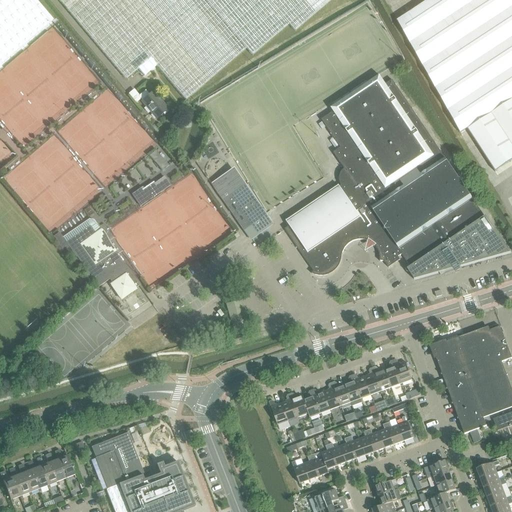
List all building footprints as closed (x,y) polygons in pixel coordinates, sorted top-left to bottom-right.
[(0,0),(0,65),(53,20),(35,0),(0,0)] [(56,0),(125,80),(137,70),(143,77),(155,66),(184,101),(245,49),(251,55),(287,24),(293,31),(329,0),(56,0)] [(511,0),(429,0),(424,4),(398,21),(461,133),(468,129),(496,172),(511,161),(511,0)] [(289,227),(285,230),(285,231),(313,272),(312,274),(315,276),(319,277),(323,277),(328,275),(335,272),(338,268),(340,265),(341,260),(342,253),(345,248),(348,245),(353,242),(358,240),(364,240),(369,242),(374,246),(377,250),(379,255),(380,262),(381,262),(384,262),(388,269),(400,261),(398,257),(401,255),(417,279),(416,280),(414,280),(414,281),(439,274),(440,275),(440,276),(444,274),(452,268),(458,264),(460,268),(510,254),(511,254),(510,253),(508,254),(411,108),(392,81),(385,85),(381,79),(379,76),(331,109),(333,113),(322,121),(341,149),(340,149),(337,151),(333,153),(344,170),(342,172),(340,174),(339,180),(340,183),(341,186),(288,222),(287,222),(286,222),(289,227)] [(156,119),(167,110),(152,92),(141,102),(156,119)] [(162,170),(168,165),(155,150),(149,155),(162,170)] [(231,173),(211,187),(248,239),(268,224),(231,173)] [(131,195),(139,207),(169,186),(163,177),(153,184),(152,183),(142,190),(141,188),(131,195)] [(111,287),(121,301),(126,298),(127,299),(131,296),(130,295),(135,291),(135,290),(139,287),(117,256),(118,255),(96,223),(65,245),(75,260),(76,259),(81,266),(80,267),(97,290),(109,281),(112,286),(111,287)] [(434,293),(436,300),(445,297),(443,290),(434,293)] [(248,331),(244,317),(240,301),(226,305),(231,320),(235,335),(248,331)] [(484,423),(483,419),(511,408),(511,390),(502,363),(511,359),(500,327),(468,339),(467,336),(432,348),(463,435),(486,427),(484,423)] [(390,367),(384,369),(390,387),(399,384),(400,386),(401,385),(392,360),(390,361),(389,364),(390,367)] [(394,360),(392,360),(401,385),(402,385),(402,383),(409,380),(411,380),(404,362),(398,364),(396,361),(394,360)] [(374,367),(372,368),(381,393),(382,392),(381,391),(390,387),(384,369),(377,372),(376,368),(374,367)] [(370,374),(364,377),(370,395),(379,392),(380,393),(381,393),(372,368),(370,369),(369,371),(370,374)] [(349,382),(343,384),(350,402),(349,403),(351,407),(361,403),(360,401),(361,401),(351,375),(349,376),(348,379),(349,382)] [(354,375),(351,375),(361,401),(362,401),(361,398),(370,395),(364,377),(357,379),(356,376),(354,375)] [(334,382),(331,383),(340,408),(342,407),(341,406),(349,403),(350,402),(343,384),(337,387),(336,383),(334,382)] [(329,389),(323,392),(330,410),(339,407),(339,408),(340,408),(331,383),(329,384),(328,386),(329,389)] [(313,389),(311,390),(320,415),(321,415),(321,413),(330,410),(323,392),(317,394),(315,390),(313,389)] [(309,397),(303,399),(308,413),(308,414),(309,417),(318,414),(319,416),(320,415),(311,390),(309,391),(308,393),(309,397)] [(292,393),(289,394),(298,419),(299,419),(299,417),(308,414),(308,413),(303,399),(302,395),(295,398),(294,394),(292,393)] [(287,400),(281,403),(287,421),(296,418),(297,420),(298,419),(289,394),(287,395),(286,397),(287,400)] [(287,421),(281,403),(276,404),(274,405),(273,402),(271,401),(269,402),(278,427),(279,430),(281,431),(289,428),(287,421)] [(374,405),(376,411),(386,407),(384,402),(374,405)] [(406,405),(392,410),(394,414),(401,412),(405,414),(409,412),(406,405)] [(511,408),(483,419),(484,423),(494,420),(498,432),(509,427),(511,434),(511,408)] [(403,423),(396,425),(402,442),(412,438),(404,417),(401,418),(403,423)] [(389,422),(385,424),(393,445),(402,442),(396,425),(394,420),(389,422)] [(384,430),(377,432),(383,449),(393,445),(385,424),(384,424),(382,425),(384,430)] [(147,427),(139,430),(142,436),(150,433),(147,427)] [(370,429),(366,431),(374,452),(383,449),(377,432),(376,432),(372,434),(370,429)] [(365,437),(358,439),(364,456),(373,452),(374,452),(366,431),(365,431),(363,432),(365,437)] [(138,433),(130,436),(131,439),(133,442),(140,439),(138,433)] [(92,448),(91,448),(96,459),(109,453),(121,484),(138,477),(139,480),(143,478),(142,476),(144,475),(127,434),(92,448)] [(351,436),(347,438),(355,459),(364,456),(358,439),(357,439),(353,441),(351,436)] [(346,444),(339,446),(345,463),(354,459),(355,459),(347,438),(346,438),(344,439),(346,444)] [(295,445),(297,449),(306,446),(305,441),(295,445)] [(332,443),(328,445),(336,466),(345,463),(339,446),(338,447),(334,448),(332,443)] [(287,453),(297,449),(295,445),(285,448),(287,453)] [(335,466),(336,466),(328,445),(327,445),(325,446),(327,451),(320,453),(321,457),(326,470),(335,466)] [(54,453),(57,461),(64,479),(66,483),(68,482),(67,479),(74,476),(66,457),(62,459),(59,451),(54,453)] [(313,454),(310,456),(318,477),(327,473),(326,470),(321,457),(320,453),(320,452),(313,454)] [(109,453),(96,459),(101,472),(108,489),(107,489),(105,490),(106,490),(111,505),(112,506),(113,511),(182,511),(183,511),(195,507),(177,462),(164,468),(162,463),(156,466),(159,475),(144,481),(143,478),(139,480),(138,477),(121,484),(109,453)] [(45,457),(48,464),(55,483),(57,486),(59,486),(58,482),(64,479),(57,461),(53,462),(50,455),(45,457)] [(308,462),(302,464),(308,481),(318,477),(310,456),(306,457),(308,462)] [(36,460),(39,468),(46,487),(47,490),(50,489),(49,486),(55,483),(48,464),(44,466),(41,458),(36,460)] [(308,481),(302,464),(300,459),(294,462),(291,463),(298,484),(308,481)] [(27,464),(30,471),(37,490),(38,494),(41,493),(39,489),(46,487),(39,468),(35,469),(32,462),(27,464)] [(428,468),(432,478),(449,472),(445,462),(428,468)] [(476,470),(480,480),(496,473),(494,467),(499,465),(498,462),(476,470)] [(18,467),(20,475),(28,494),(29,497),(32,496),(30,493),(37,490),(30,471),(25,473),(23,465),(18,467)] [(8,471),(11,478),(19,497),(20,501),(22,500),(21,496),(28,494),(20,475),(16,476),(14,469),(8,471)] [(432,478),(436,488),(452,482),(449,472),(432,478)] [(12,500),(19,497),(11,478),(7,480),(4,473),(0,474),(0,476),(9,501),(11,504),(13,503),(12,500)] [(480,480),(483,489),(505,481),(504,478),(499,480),(496,473),(480,480)] [(483,489),(487,498),(503,492),(501,486),(506,484),(505,481),(483,489)] [(374,488),(377,498),(399,490),(397,485),(393,487),(391,482),(374,488)] [(436,488),(439,497),(447,494),(447,495),(456,491),(452,482),(436,488)] [(377,498),(381,507),(394,502),(394,503),(398,501),(397,500),(402,498),(399,490),(377,498)] [(309,500),(313,511),(323,511),(346,504),(343,497),(337,499),(334,491),(309,500)] [(487,498),(491,508),(511,500),(510,497),(506,499),(503,492),(487,498)] [(439,497),(430,500),(433,510),(446,506),(450,504),(447,495),(447,494),(439,497)] [(491,508),(492,511),(508,511),(510,511),(511,510),(511,500),(491,508)] [(372,510),(372,511),(397,511),(394,503),(394,502),(381,507),(372,510)]
